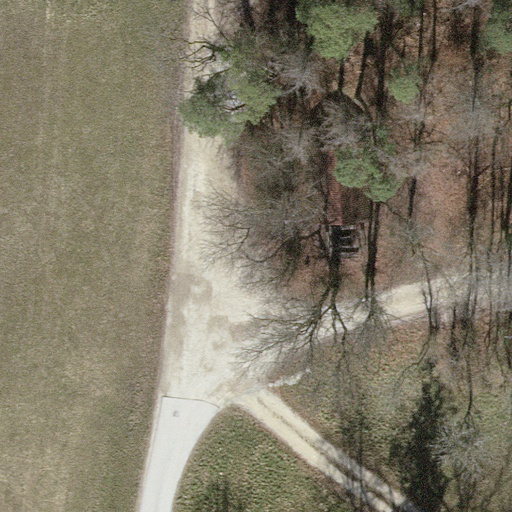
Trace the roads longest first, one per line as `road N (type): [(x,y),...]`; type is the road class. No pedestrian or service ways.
road 1 (track): [(192,371),(197,0)]
road 2 (track): [(511,285),(417,301),(192,371)]
road 3 (track): [(192,371),(252,391),(406,511)]
road 4 (unclassified): [(192,371),(157,511)]
